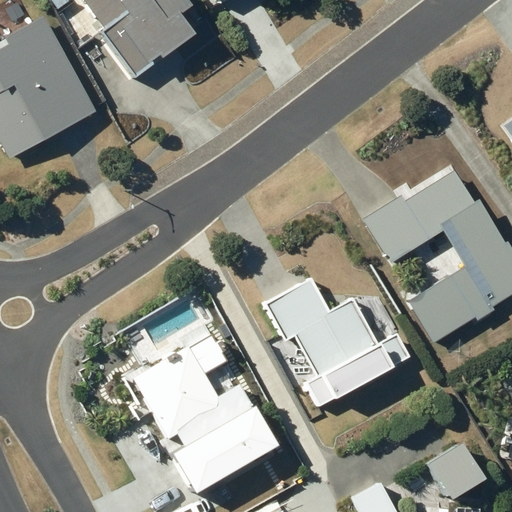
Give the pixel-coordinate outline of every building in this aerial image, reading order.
[(192,21),(177,0),(84,0),(104,26),(97,31),(130,77),(135,74),(134,73),(160,54),(165,52),(154,38),(163,31),(169,39),(192,21)] [(0,135),(9,152),(41,135),(37,125),(45,121),(50,129),(85,109),(35,19),(4,37),(8,45),(0,49),(0,135)] [(511,90),(487,108),(511,144),(511,90)] [(511,259),(511,255),(438,148),(352,207),(374,239),(419,208),(443,243),(391,278),(421,322),(511,259)] [(368,249),(361,252),(364,260),(372,257),(368,249)] [(295,333),(317,374),(305,380),(318,404),(410,353),(397,330),(377,341),(352,296),(330,308),(311,274),(264,300),(285,338),(295,333)] [(153,451),(178,491),(257,445),(225,386),(205,395),(193,374),(218,359),(199,333),(122,380),(157,439),(166,433),(171,443),(153,451)] [(462,437),(430,459),(454,493),(486,471),(462,437)] [(385,511),(372,485),(344,499),(349,511),(385,511)] [(268,511),(260,496),(231,511),(268,511)]
